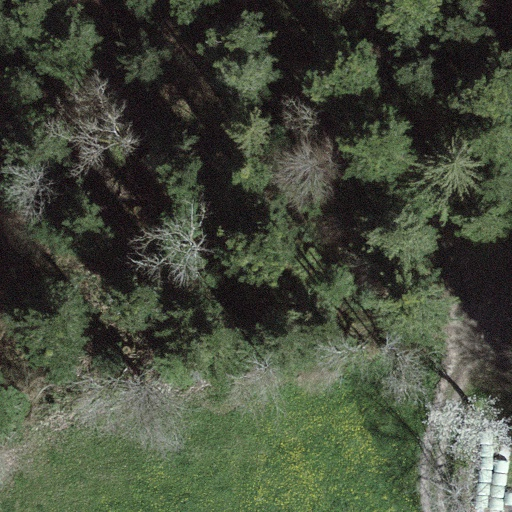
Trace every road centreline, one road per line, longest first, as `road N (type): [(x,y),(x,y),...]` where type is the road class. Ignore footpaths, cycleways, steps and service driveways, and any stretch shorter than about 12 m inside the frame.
road 1 (track): [(435,511),(432,447),(511,146)]
road 2 (track): [(457,348),(384,0)]
